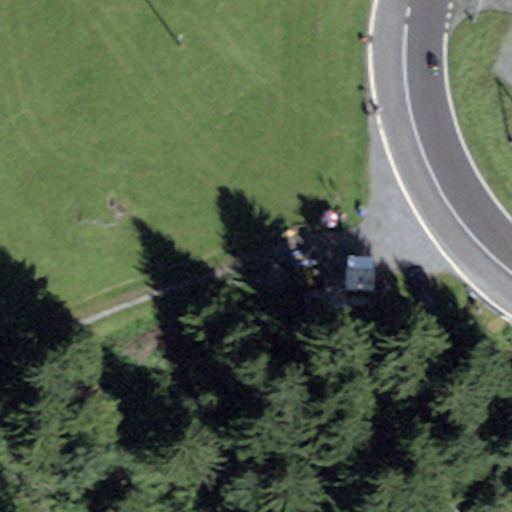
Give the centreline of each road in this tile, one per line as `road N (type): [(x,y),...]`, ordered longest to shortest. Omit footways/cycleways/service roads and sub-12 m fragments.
road 1 (track): [(84,312),(371,229),(445,192)]
road 2 (primary): [(511,268),(461,215),(421,139),(408,51),(414,0)]
